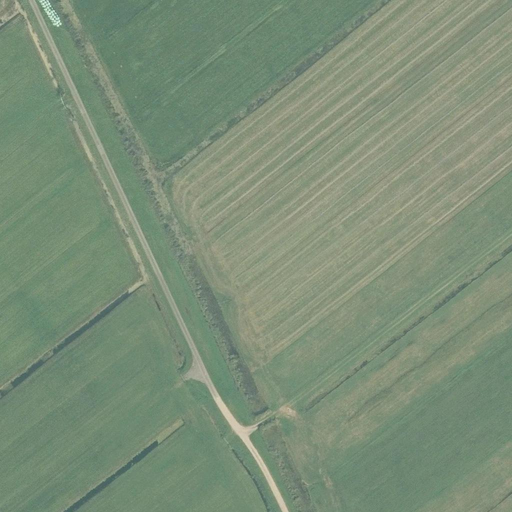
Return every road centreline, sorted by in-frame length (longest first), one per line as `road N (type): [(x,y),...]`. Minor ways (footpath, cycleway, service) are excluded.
road 1 (unclassified): [(215,398),(30,0)]
road 2 (track): [(215,398),(264,468),(283,511)]
